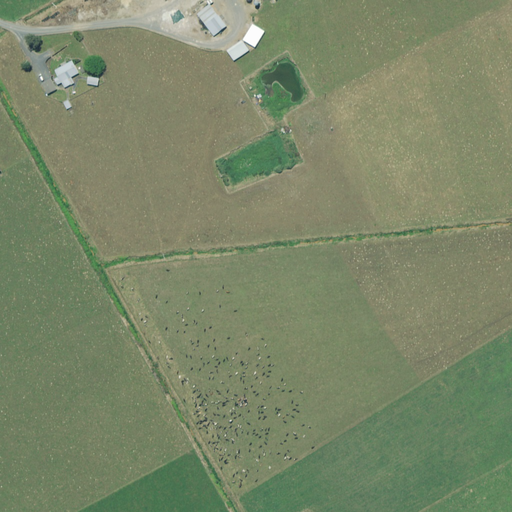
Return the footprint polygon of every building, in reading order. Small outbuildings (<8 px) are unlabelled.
[(228,26),(211,4),(199,14),(215,36),(228,26)] [(251,50),(244,40),(229,51),(236,60),(251,50)] [(81,74),(74,62),(57,71),(61,78),(56,80),(59,86),(64,83),(67,89),(76,84),(73,78),(81,74)] [(101,78),(90,76),(89,84),(100,85),(101,78)] [(58,91),(52,80),(43,84),(49,95),(58,91)] [(263,99),(259,102),(264,110),(268,107),(263,99)]
